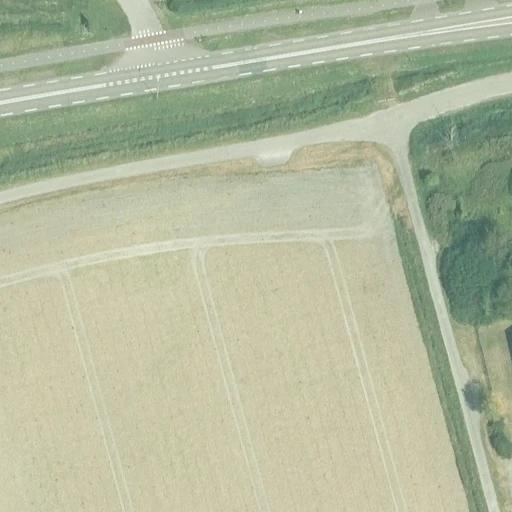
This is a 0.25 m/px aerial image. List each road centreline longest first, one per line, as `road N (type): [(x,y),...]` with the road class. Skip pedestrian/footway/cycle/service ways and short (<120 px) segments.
road 1 (unclassified): [(493,511),(392,115)]
road 2 (unclassified): [(0,197),(392,115)]
road 3 (primary): [(151,79),(511,24)]
road 4 (primary): [(0,105),(151,79)]
road 5 (unclassified): [(511,85),(392,115)]
